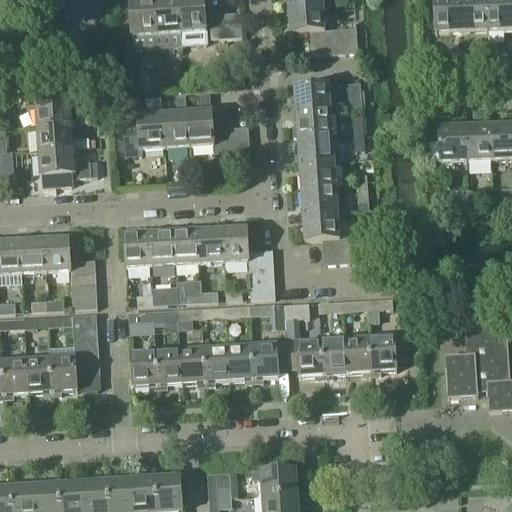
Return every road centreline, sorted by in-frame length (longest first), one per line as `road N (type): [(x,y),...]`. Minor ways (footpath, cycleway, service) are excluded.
road 1 (residential): [(0,226),(249,210),(260,192),(263,130),(255,0)]
road 2 (residential): [(190,439),(353,432),(356,469)]
road 3 (residential): [(0,454),(190,439)]
road 4 (residential): [(0,58),(59,51),(76,41),(94,0)]
